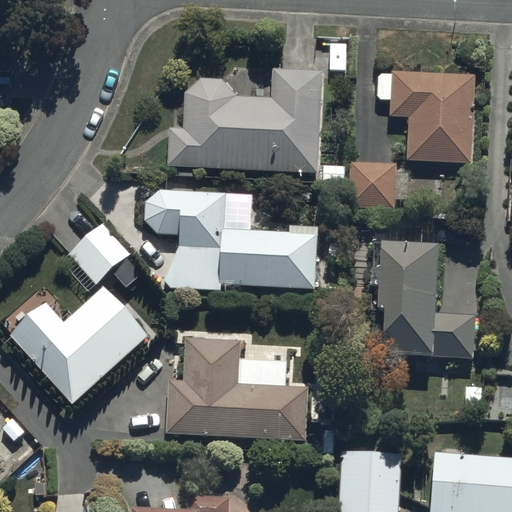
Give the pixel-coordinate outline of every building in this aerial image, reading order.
[(409,165),(471,169),(478,79),(390,72),(387,116),(412,118),(409,165)] [(172,111),(167,168),(320,176),(325,77),(273,74),(274,98),(235,95),(220,80),(196,81),(185,93),(183,112),(172,111)] [(396,167),(350,164),(347,211),(393,214),(393,203),(406,204),(408,177),(396,176),(396,167)] [(162,287),(311,299),(316,237),(225,229),(228,200),(152,194),(149,235),(182,238),(162,287)] [(131,258),(103,226),(68,257),(96,289),(131,258)] [(439,250),(376,246),(373,315),(382,316),(379,360),(474,365),(477,316),(435,314),(439,250)] [(13,336),(71,407),(148,338),(105,289),(63,326),(46,307),(13,336)] [(171,340),(168,437),(303,441),(305,393),(237,390),(238,343),(171,340)] [(147,382),(136,369),(116,387),(128,400),(147,382)] [(511,511),(511,460),(432,454),(427,511),(511,511)] [(343,456),(339,511),(397,511),(401,460),(343,456)] [(188,511),(155,511),(156,496),(145,496),(144,511),(229,511),(230,500),(189,499),(188,511)]
